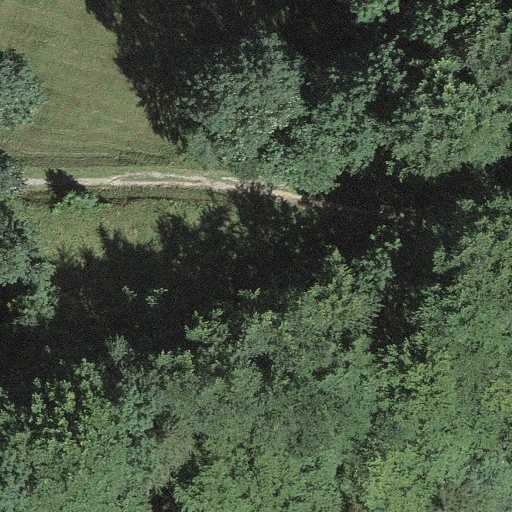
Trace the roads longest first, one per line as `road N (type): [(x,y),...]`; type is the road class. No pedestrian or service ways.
road 1 (track): [(511,200),(454,224),(180,174),(0,174)]
road 2 (track): [(0,262),(22,283),(52,341),(41,397),(0,422)]
